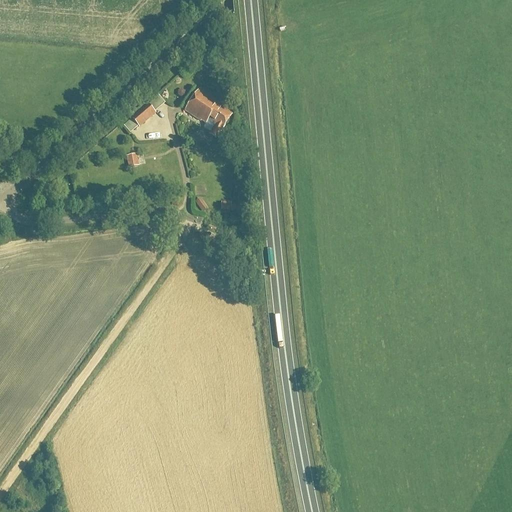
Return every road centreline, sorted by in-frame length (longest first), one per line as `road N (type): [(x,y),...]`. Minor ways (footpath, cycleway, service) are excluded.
road 1 (trunk): [(310,511),(251,0)]
road 2 (unclassified): [(1,195),(237,0)]
road 3 (unclassified): [(182,221),(167,210),(21,220),(1,195)]
